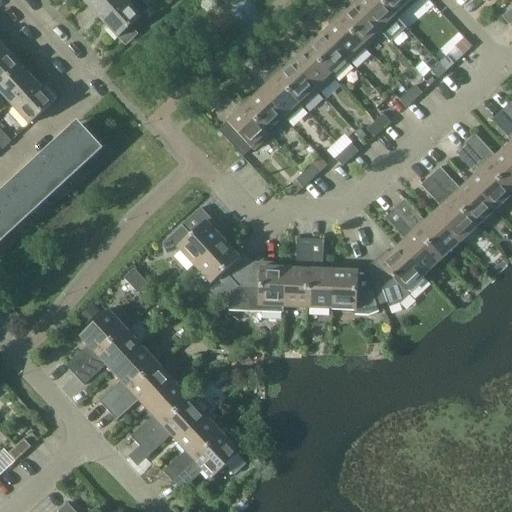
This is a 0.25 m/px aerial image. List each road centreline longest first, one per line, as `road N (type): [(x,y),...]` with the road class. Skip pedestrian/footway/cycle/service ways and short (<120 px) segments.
road 1 (residential): [(220,185),(265,225),(279,211),(340,213),(504,64)]
road 2 (residential): [(0,172),(92,87),(10,0)]
road 3 (residential): [(88,437),(0,338)]
